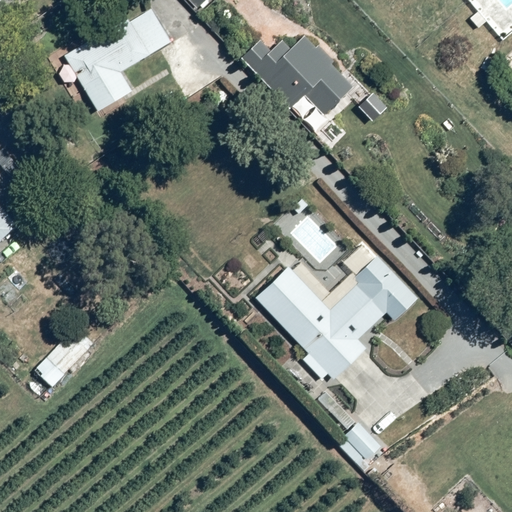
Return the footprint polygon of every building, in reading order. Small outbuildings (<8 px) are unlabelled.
[(208,0),(187,0),(199,10),(208,0)] [(123,71),(174,42),(152,2),(64,53),(99,112),(134,91),(123,71)] [(260,39),(242,55),(292,110),(306,96),(322,114),(355,86),(307,36),(292,49),(284,42),(273,52),(260,39)] [(0,236),(15,222),(0,206),(0,236)] [(418,297),(380,256),(356,277),(360,282),(329,308),(290,267),(257,296),(334,378),(367,346),(361,339),(389,314),(395,320),(418,297)] [(95,341),(78,324),(34,369),(52,386),(95,341)] [(383,447),(359,423),(337,444),(362,469),(383,447)]
